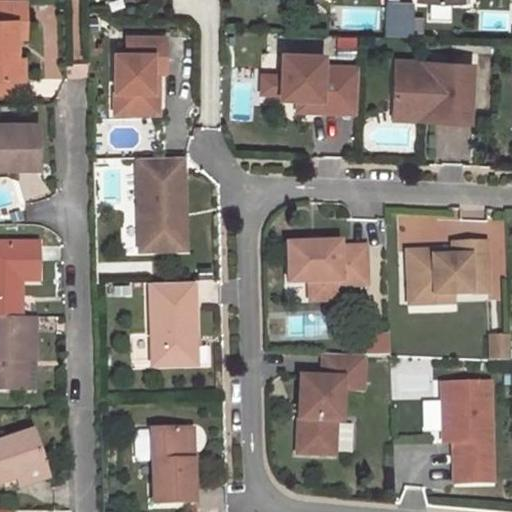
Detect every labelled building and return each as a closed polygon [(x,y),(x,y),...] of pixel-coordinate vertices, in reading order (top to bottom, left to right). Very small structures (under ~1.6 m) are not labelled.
[(12,36),(24,36),(24,0),(0,0),(0,77),(23,78),(23,58),(12,58),(12,36)] [(386,5),(384,25),(411,26),(412,6),(386,5)] [(342,11),(342,29),(362,28),(361,10),(342,11)] [(411,26),(384,25),(384,34),(410,36),(411,26)] [(164,37),(125,37),(124,53),(113,53),(113,113),(146,113),(146,93),(157,93),(157,72),(164,72),(164,37)] [(322,55),(281,53),(279,97),(297,97),(304,98),(304,110),(339,112),(341,67),(321,66),(322,55)] [(415,61),(394,60),(393,69),(414,70),(415,61)] [(471,63),(415,61),(414,70),(393,69),(391,105),(433,107),(432,120),(468,122),(471,63)] [(357,68),(341,67),(339,112),(355,113),(357,68)] [(157,93),(146,93),(146,113),(157,113),(157,93)] [(433,107),(391,105),(391,118),(432,120),(433,107)] [(0,125),(0,168),(38,168),(39,125),(0,125)] [(180,155),(135,157),(137,249),(175,248),(174,212),(182,212),(180,155)] [(183,247),(182,212),(174,212),(175,248),(183,247)] [(451,250),(405,252),(406,296),(452,294),(486,293),(485,242),(451,243),(451,250)] [(38,247),(0,246),(0,319),(22,320),(21,292),(13,292),(13,281),(21,281),(39,282),(38,247)] [(339,248),(288,247),(287,285),(338,287),(339,292),(366,293),(368,254),(339,253),(339,248)] [(193,280),(148,282),(151,364),(196,362),(193,280)] [(21,292),(21,281),(13,281),(13,292),(21,292)] [(452,294),(406,296),(407,305),(452,303),(452,294)] [(0,319),(0,391),(21,392),(28,392),(28,363),(36,363),(34,320),(22,320),(0,319)] [(365,336),(366,355),(389,354),(387,335),(365,336)] [(363,355),(325,354),(324,378),(299,377),(296,453),(346,455),(347,421),(360,422),(363,355)] [(488,382),(440,383),(442,442),(458,442),(459,483),(491,482),(488,382)] [(191,429),(150,430),(152,504),(193,503),(191,429)] [(133,431),(133,461),(148,461),(148,431),(133,431)] [(0,443),(0,483),(12,480),(15,488),(46,479),(31,434),(0,443)]
